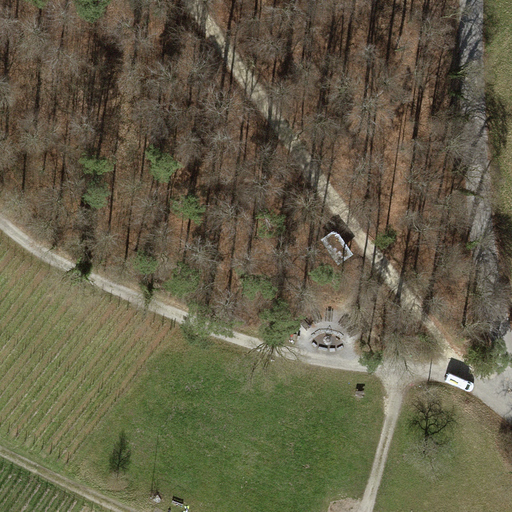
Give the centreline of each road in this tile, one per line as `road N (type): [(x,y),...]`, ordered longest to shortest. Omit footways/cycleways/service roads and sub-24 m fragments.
road 1 (track): [(0,217),(29,246),(228,334),(511,392)]
road 2 (track): [(204,0),(478,385)]
road 3 (track): [(511,351),(485,217),(478,0)]
road 4 (track): [(407,370),(364,511)]
road 5 (track): [(127,511),(0,451)]
